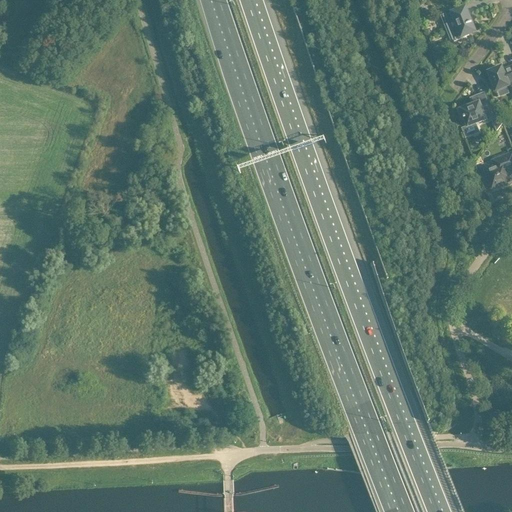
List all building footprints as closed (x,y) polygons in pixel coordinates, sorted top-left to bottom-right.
[(472,23),(465,7),(451,13),(458,29),(453,30),(457,40),(469,36),(468,34),(477,31),(473,22),(472,23)] [(511,82),(511,67),(503,71),(501,67),(499,68),(498,67),(490,70),(491,71),(488,72),(491,78),(489,79),(492,86),(494,85),(496,91),(509,86),(508,84),(511,82)] [(466,106),(458,109),(462,118),(462,117),(463,117),(467,126),(461,128),(465,138),(480,133),(476,124),(480,122),(486,120),(493,117),(489,106),(484,93),(477,96),(476,96),(477,98),(472,100),(473,103),(473,105),(467,107),(466,106)] [(497,118),(491,120),(496,131),(497,131),(502,123),(497,109),(494,111),(497,118)] [(492,188),(511,180),(508,170),(511,168),(511,153),(493,161),(495,167),(485,171),(492,188)]
